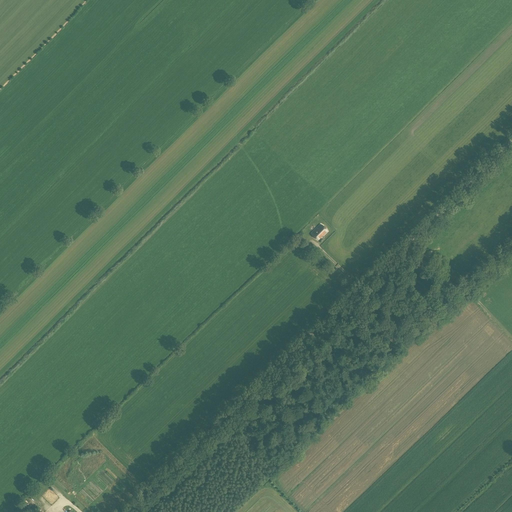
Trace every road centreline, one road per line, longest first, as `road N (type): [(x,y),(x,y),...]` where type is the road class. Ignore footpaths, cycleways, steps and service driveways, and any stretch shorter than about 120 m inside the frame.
road 1 (unclassified): [(127,511),(511,140)]
road 2 (track): [(511,249),(464,292),(405,243)]
